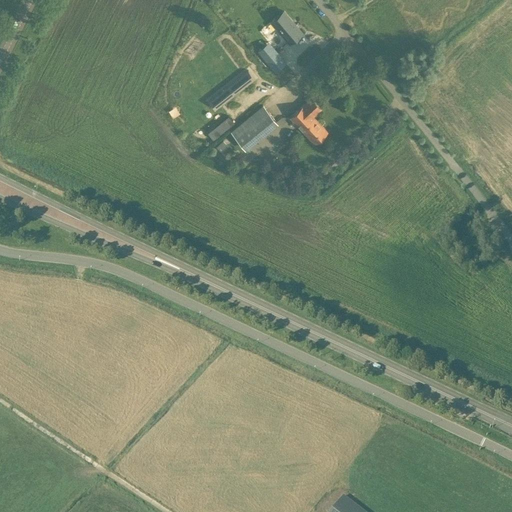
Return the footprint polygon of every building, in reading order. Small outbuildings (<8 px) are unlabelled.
[(284,11),(274,19),(279,25),(276,27),(289,43),(302,32),(284,11)] [(272,48),(261,58),(269,67),(280,58),(272,48)] [(248,70),(212,99),(218,107),(235,93),(236,96),(240,93),(238,91),(254,78),(248,70)] [(237,113),(256,96),(250,89),(230,105),(237,113)] [(315,114),(321,108),(319,106),(311,98),(291,117),(315,143),(327,131),(313,116),(315,114)] [(263,105),(240,123),(255,142),(278,123),(263,105)] [(228,116),(214,127),(220,134),(233,123),(228,116)] [(363,511),(343,497),(331,511),(363,511)]
